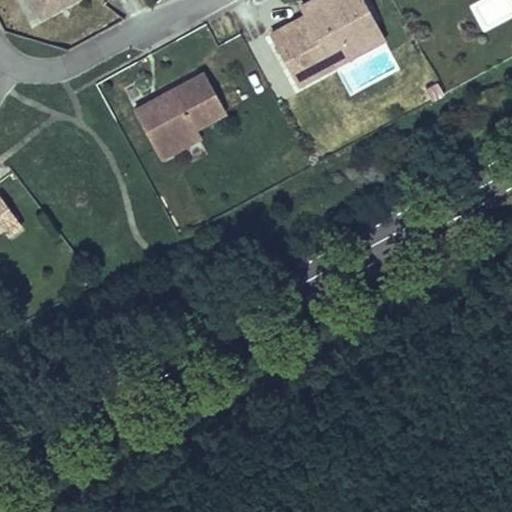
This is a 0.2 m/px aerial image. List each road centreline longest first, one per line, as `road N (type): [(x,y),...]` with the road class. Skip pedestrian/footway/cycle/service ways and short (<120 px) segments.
road 1 (primary): [(0,448),(511,169)]
road 2 (residential): [(0,50),(18,68),(63,69),(197,0)]
